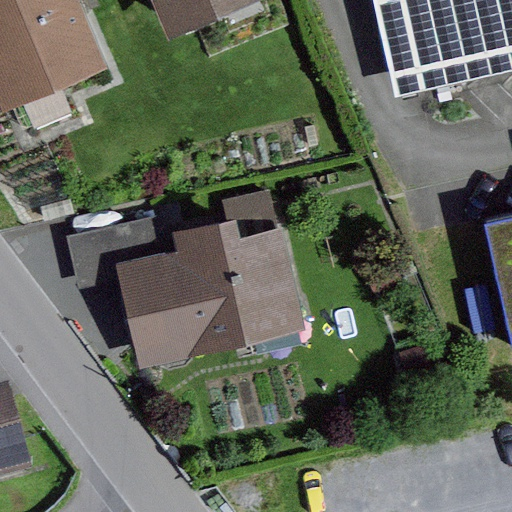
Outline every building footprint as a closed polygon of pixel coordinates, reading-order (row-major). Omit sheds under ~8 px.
[(74,0),(0,0),(0,87),(14,125),(107,91),(74,0)] [(262,0),(142,0),(166,55),(268,13),(262,0)] [(511,0),(372,0),(392,88),(511,60),(511,0)] [(511,215),(470,225),(498,348),(511,344),(511,215)] [(166,252),(108,262),(125,362),(290,333),(272,229),(220,238),(216,216),(162,226),(166,252)] [(0,483),(37,472),(6,378),(0,380),(0,483)]
